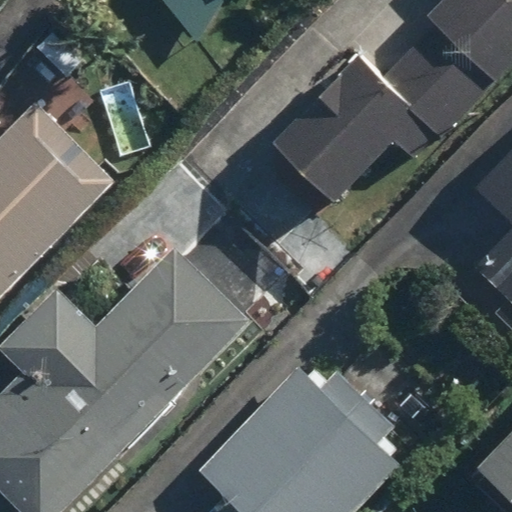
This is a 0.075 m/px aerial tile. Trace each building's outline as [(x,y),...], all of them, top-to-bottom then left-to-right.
[(352,51),(252,154),(319,219),(386,150),(410,173),(511,68),(511,0),(456,0),(463,6),(387,84),(352,51)] [(25,109),(0,136),(0,302),(108,184),(25,109)] [(511,283),(511,151),(471,193),(511,232),(511,241),(491,263),(511,283)] [(1,363),(26,388),(0,414),(0,505),(7,511),(68,511),(244,336),(161,253),(86,329),(60,303),(1,363)] [(317,350),(291,376),(186,478),(205,498),(190,511),(364,511),(401,477),(369,444),(389,424),(317,350)] [(511,511),(511,444),(477,481),(510,511),(511,511)]
